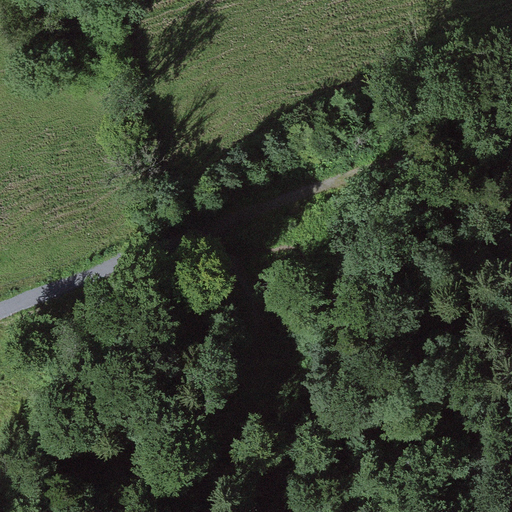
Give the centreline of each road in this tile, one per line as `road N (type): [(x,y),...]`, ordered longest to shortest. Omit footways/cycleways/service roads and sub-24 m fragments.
road 1 (track): [(511,160),(244,210)]
road 2 (track): [(0,314),(244,210)]
